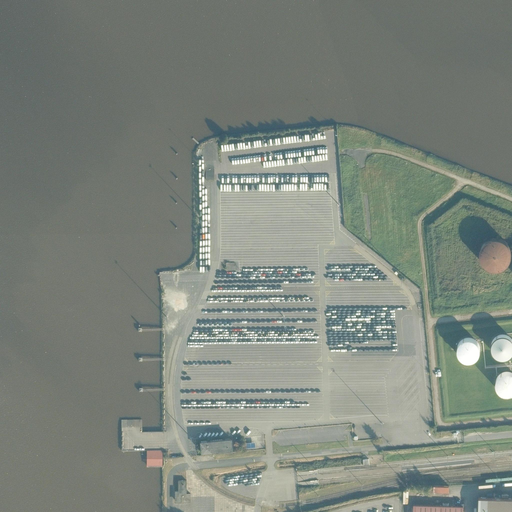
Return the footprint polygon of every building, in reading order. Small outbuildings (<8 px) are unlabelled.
[(506,241),(501,238),(496,237),(490,238),(486,241),(482,245),(480,250),(480,255),(482,260),(485,264),(489,267),(494,269),(499,268),(504,266),(508,263),(510,259),(511,254),(511,249),(509,245),(506,241)] [(234,261),(226,262),(227,270),(235,269),(234,261)] [(503,334),(499,335),(496,337),(493,339),(492,343),(492,347),(493,351),(495,354),(498,356),(502,357),(506,357),(509,356),(511,353),(511,337),(511,336),(507,334),(503,334)] [(468,338),(464,339),(461,341),(459,344),(458,347),(458,351),(459,354),(461,357),(464,359),(468,360),(472,360),(475,359),(478,356),(480,353),(481,349),(480,345),(478,342),(475,339),(472,338),(468,338)] [(508,371),(504,372),(501,373),(498,376),(497,379),(496,383),(497,386),(498,389),(501,392),(504,393),(508,394),(511,393),(511,392),(511,372),(508,371)] [(231,438),(200,440),(200,452),(232,449),(231,438)] [(161,448),(146,448),(146,465),(162,465),(161,448)] [(186,493),(186,480),(178,480),(178,490),(174,490),(175,502),(190,501),(190,493),(186,493)] [(511,511),(511,499),(479,499),(478,511),(511,511)]
